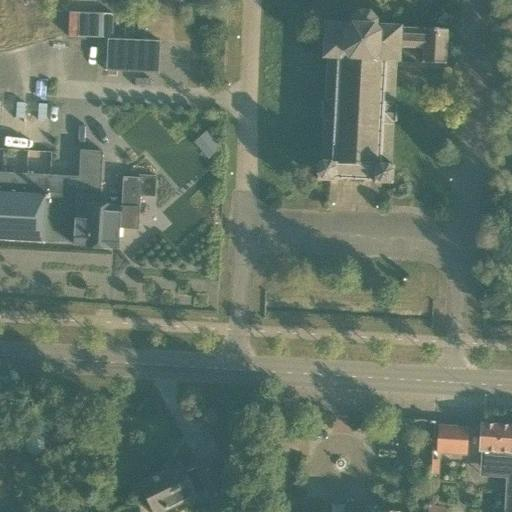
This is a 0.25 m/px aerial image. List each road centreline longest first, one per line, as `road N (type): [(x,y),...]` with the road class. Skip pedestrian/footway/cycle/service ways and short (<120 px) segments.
road 1 (residential): [(477,0),(451,383)]
road 2 (residential): [(235,370),(254,0)]
road 3 (tertiary): [(0,356),(235,370)]
road 4 (tertiary): [(235,370),(451,383)]
